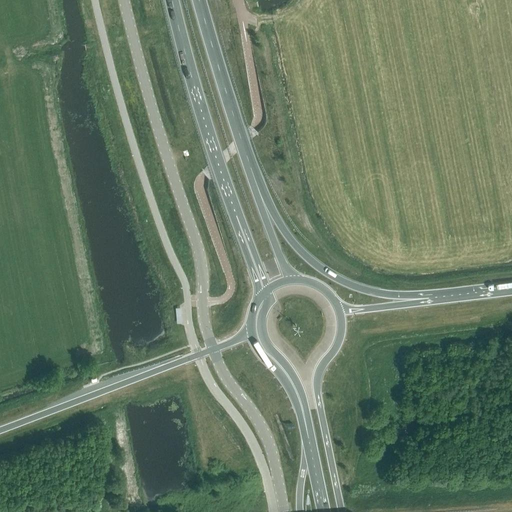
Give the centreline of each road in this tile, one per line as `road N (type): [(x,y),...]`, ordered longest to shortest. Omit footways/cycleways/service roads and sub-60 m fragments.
road 1 (unclassified): [(124,0),(198,253),(212,349)]
road 2 (trunk): [(171,0),(243,236)]
road 3 (trunk): [(212,349),(0,430)]
road 4 (trunk): [(341,511),(316,390),(341,331),(336,305)]
road 5 (trunk): [(429,294),(377,293),(332,276),(296,247),(260,194)]
road 6 (trunk): [(260,194),(198,0)]
road 7 (unclassified): [(212,349),(267,437),(284,511)]
road 8 (trunk): [(267,289),(261,335),(300,388),(308,438)]
road 9 (trunk): [(250,321),(254,343),(288,385),(308,438)]
